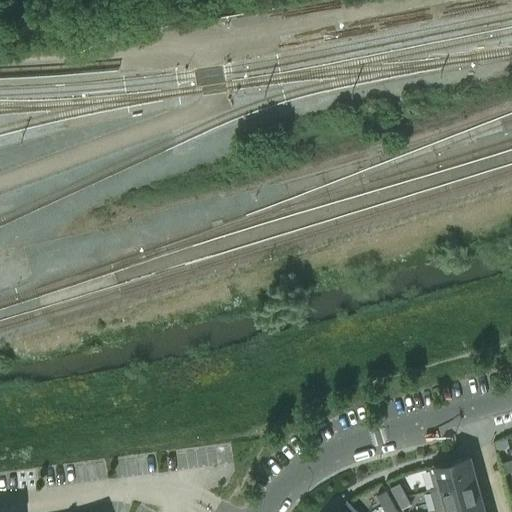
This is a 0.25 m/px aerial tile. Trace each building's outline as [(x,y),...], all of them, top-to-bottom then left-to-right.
[(506,438),(496,441),(498,448),(508,445),(506,438)] [(431,488),(431,489),(475,477),(469,455),(430,466),(435,486),(431,488)] [(511,468),(511,458),(501,461),(503,471),(511,468)] [(475,477),(431,489),(437,509),(480,498),(475,477)] [(391,486),(396,497),(405,492),(399,481),(391,486)] [(383,504),(391,500),(386,489),(377,494),(383,504)] [(411,502),(405,492),(396,497),(402,507),(411,502)] [(484,511),(480,498),(437,509),(437,510),(446,508),(447,511),(484,511)] [(358,511),(347,500),(333,511),(358,511)] [(393,511),(397,510),(391,500),(383,504),(386,511),(393,511)]
